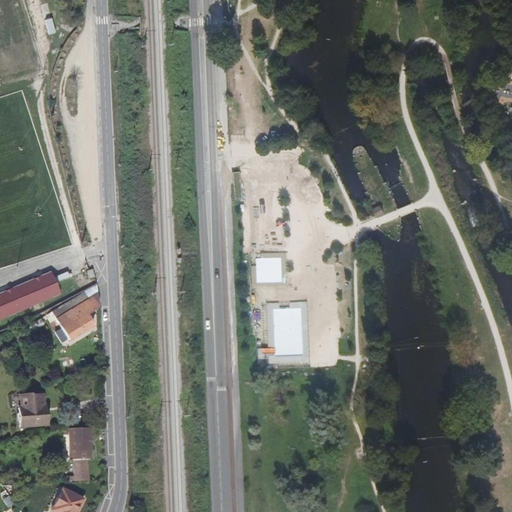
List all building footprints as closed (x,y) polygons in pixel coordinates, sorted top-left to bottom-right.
[(235,199),(242,199),(240,173),(234,173),(235,199)] [(382,211),(375,215),(377,217),(379,221),(385,218),(382,211)] [(0,320),(7,317),(84,279),(80,271),(37,292),(32,282),(0,297),(0,302),(4,309),(0,311),(0,320)] [(85,273),(89,281),(94,279),(91,271),(85,273)] [(50,310),(55,319),(98,295),(97,287),(96,287),(50,310)] [(98,295),(55,319),(59,328),(54,330),(61,343),(68,339),(68,341),(92,326),(86,315),(98,308),(98,295)] [(45,328),(40,320),(26,326),(31,334),(45,328)] [(17,407),(18,424),(48,423),(48,412),(44,412),(44,393),(22,394),(22,407),(17,407)] [(68,427),(68,457),(71,457),(85,457),(88,457),(88,438),(90,438),(90,426),(68,427)] [(71,465),(85,464),(85,457),(71,457),(71,465)] [(72,478),(86,478),(86,470),(72,470),(72,478)] [(56,511),(55,511),(74,511),(82,497),(60,486),(49,509),(56,511)]
